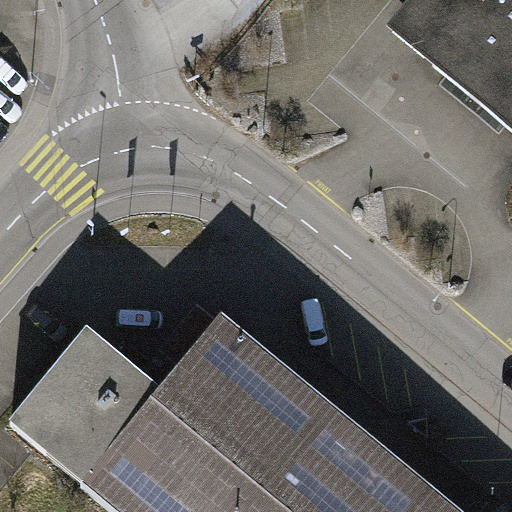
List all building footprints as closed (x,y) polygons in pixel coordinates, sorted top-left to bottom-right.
[(443,53),(432,66),(511,132),(511,0),(431,0),(410,26),(443,53)] [(81,488),(110,511),(246,511),(332,410),(222,319),(159,394),(83,486),(81,488)] [(11,427),(83,486),(159,394),(87,335),(11,427)] [(246,511),(419,511),(434,495),(332,410),(246,511)] [(474,511),(454,511),(434,495),(419,511),(511,511),(511,509),(491,492),(474,511)]
